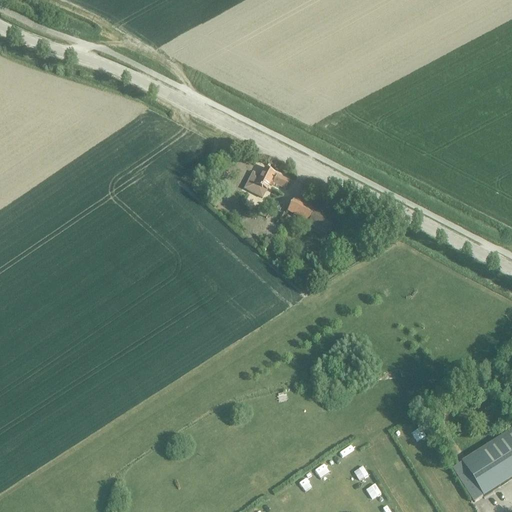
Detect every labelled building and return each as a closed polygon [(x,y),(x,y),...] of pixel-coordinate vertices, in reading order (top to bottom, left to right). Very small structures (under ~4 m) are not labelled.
[(252,174),(244,190),(262,199),(266,192),(269,186),(270,186),(271,187),(272,184),(285,191),(289,182),(265,170),(260,178),(252,174)] [(308,225),(315,212),(294,201),(287,214),(308,225)] [(281,223),(285,216),(282,214),(277,221),(281,223)] [(341,259),(348,246),(334,238),(327,251),(341,259)] [(474,504),(511,479),(511,432),(452,470),(474,504)]
